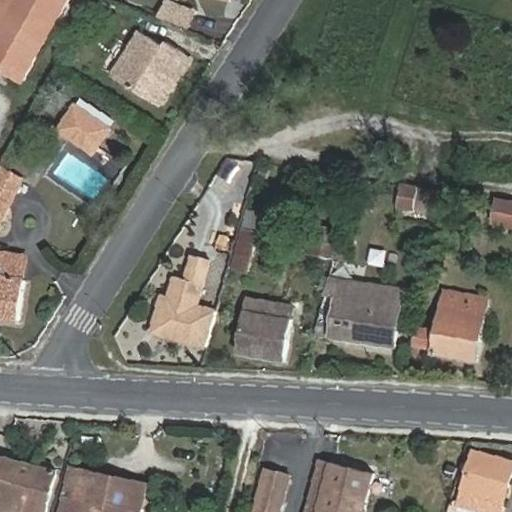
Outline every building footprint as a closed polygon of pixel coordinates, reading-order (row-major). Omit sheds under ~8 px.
[(0,0),(0,72),(22,84),(66,0),(0,0)] [(169,0),(164,14),(189,24),(194,9),(169,0)] [(132,45),(114,74),(161,103),(191,53),(168,39),(165,43),(142,29),(132,45)] [(101,66),(114,74),(132,45),(119,36),(101,66)] [(79,105),(64,127),(97,150),(112,127),(79,105)] [(0,183),(0,198),(10,204),(25,175),(10,167),(0,183)] [(364,201),(367,180),(357,179),(351,210),(372,213),(373,202),(364,201)] [(440,213),(444,194),(402,186),(400,194),(416,197),(414,208),(440,213)] [(0,222),(10,204),(0,198),(0,222)] [(511,226),(511,205),(499,203),(494,224),(511,226)] [(248,271),(257,232),(243,228),(233,267),(248,271)] [(29,257),(0,254),(0,277),(27,281),(29,257)] [(163,298),(153,334),(208,348),(217,312),(197,307),(209,261),(193,256),(187,281),(175,278),(170,300),(163,298)] [(0,277),(0,319),(23,322),(27,281),(0,277)] [(403,289),(327,278),(319,307),(314,336),(394,348),(403,289)] [(476,359),(489,297),(446,288),(433,352),(476,359)] [(270,314),(272,303),(244,299),(236,353),(285,360),(292,317),(270,314)] [(294,307),(272,303),(270,314),(292,317),(294,307)] [(497,511),(501,511),(511,475),(511,460),(475,450),(461,502),(497,511)] [(51,511),(61,468),(4,455),(0,474),(0,511),(4,511),(51,511)] [(364,511),(376,471),(322,458),(307,511),(364,511)] [(146,511),(152,483),(127,478),(74,468),(64,511),(120,511),(121,510),(132,511),(146,511)] [(280,511),(290,474),(265,468),(253,511),(280,511)]
